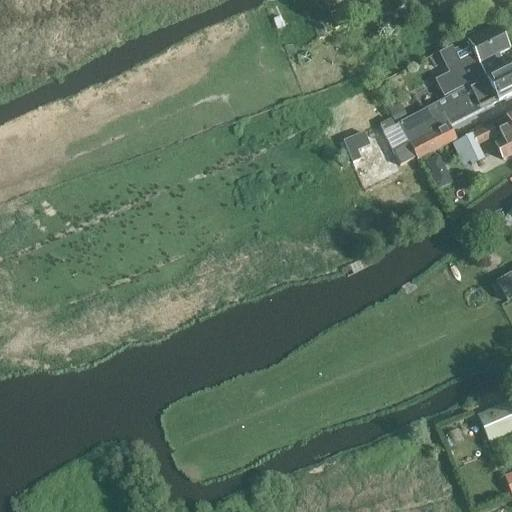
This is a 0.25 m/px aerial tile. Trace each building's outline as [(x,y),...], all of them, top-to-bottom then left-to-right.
[(456,21),(439,30),(450,49),(452,48),(462,43),(455,30),(489,13),(482,0),(460,0),(448,6),(456,21)] [(360,3),(331,17),(336,27),(365,12),(360,3)] [(463,69),(437,83),(445,98),(486,77),(504,68),(498,56),(508,51),(497,28),(467,44),(468,45),(454,52),(463,69)] [(408,144),(392,153),(400,167),(404,174),(419,166),(417,161),(448,145),(456,141),(449,128),(511,96),(511,67),(486,81),(487,82),(476,87),(475,86),(474,85),(407,120),(398,125),(408,144)] [(400,107),(388,113),(395,127),(398,125),(407,120),(400,107)] [(500,161),(511,154),(511,115),(505,119),(510,127),(498,133),(502,141),(493,146),(500,161)] [(391,122),(380,127),(384,134),(394,128),(391,122)] [(480,147),(497,138),(491,126),(473,134),(479,145),(480,147)] [(471,135),(454,144),(455,145),(464,164),(471,161),(473,165),(486,159),(480,147),(479,145),(473,134),(471,135)] [(348,154),(332,161),(339,177),(355,170),(348,154)] [(436,158),(425,163),(438,190),(450,184),(436,158)] [(511,274),(496,284),(507,304),(511,300),(511,274)] [(488,445),(511,435),(511,402),(477,418),(488,445)] [(511,473),(503,478),(511,498),(511,473)]
